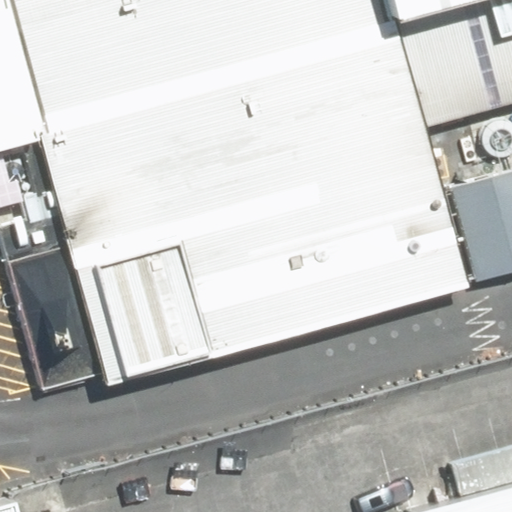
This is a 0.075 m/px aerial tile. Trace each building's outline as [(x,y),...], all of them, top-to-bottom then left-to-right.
[(0,0),(0,138),(42,127),(7,0),(0,0)] [(393,18),(387,0),(7,0),(42,127),(113,381),(466,284),(393,18)] [(459,0),(387,0),(393,18),(459,0)] [(511,511),(511,483),(410,511),(511,511)] [(0,501),(0,511),(9,511),(6,499),(0,501)]
